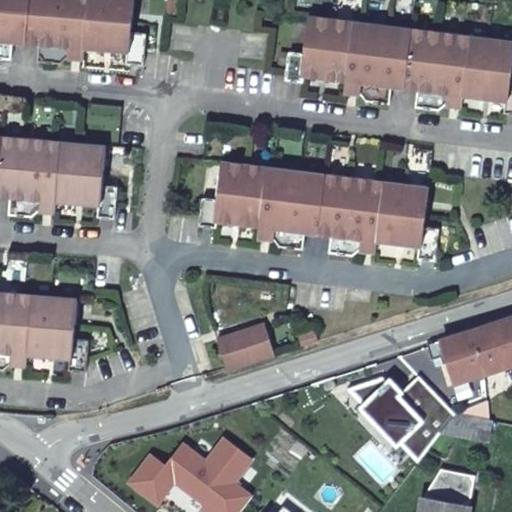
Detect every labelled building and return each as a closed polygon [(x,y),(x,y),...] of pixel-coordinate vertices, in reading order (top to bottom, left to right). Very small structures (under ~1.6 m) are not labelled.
[(0,0),(0,58),(8,59),(10,43),(41,45),(40,61),(61,63),(67,58),(85,60),(86,49),(127,52),(126,63),(143,64),(146,32),(131,31),(134,0),(0,0)] [(502,108),(511,109),(511,78),(508,78),(511,52),(511,37),(309,10),(303,49),(289,47),(285,73),(303,76),(303,71),(343,77),(341,88),(360,91),(364,96),(387,99),(388,83),(419,87),(417,102),(462,104),(463,93),(503,99),(502,108)] [(107,142),(0,134),(0,195),(15,197),(13,212),(36,214),(42,209),(57,210),(59,199),(100,202),(99,212),(115,214),(118,182),(105,181),(107,142)] [(424,223),(428,187),(429,183),(222,155),(217,194),(203,192),(200,219),(215,221),(216,216),(258,222),(257,233),(273,236),(277,242),(299,245),(302,228),(333,232),(331,249),(352,252),(358,246),(374,249),(376,238),(418,243),(417,254),(435,257),(438,225),(424,223)] [(77,296),(0,289),(0,366),(3,367),(11,362),(28,363),(29,354),(71,357),(70,365),(85,366),(88,334),(73,333),(77,296)] [(511,314),(470,329),(484,371),(511,362),(511,314)] [(264,320),(216,335),(227,366),(274,350),(264,320)] [(316,327),(311,329),(313,338),(319,336),(316,327)] [(313,338),(311,329),(298,333),(301,342),(313,338)] [(484,371),(470,329),(429,342),(434,356),(446,352),(455,380),(484,371)] [(440,435),(456,414),(420,375),(400,393),(384,375),(350,388),(417,464),(440,435)] [(487,399),(456,414),(490,421),(487,399)] [(456,414),(440,435),(486,444),(491,421),(490,421),(456,414)] [(151,450),(130,477),(157,499),(174,477),(204,501),(200,506),(208,511),(238,511),(254,492),(235,478),(252,457),(225,435),(206,458),(183,439),(165,461),(151,450)] [(467,511),(475,474),(440,467),(424,493),(419,511),(467,511)] [(296,511),(283,502),(275,511),(296,511)]
